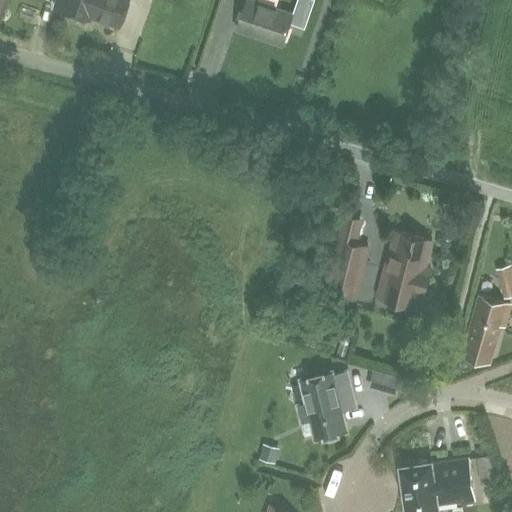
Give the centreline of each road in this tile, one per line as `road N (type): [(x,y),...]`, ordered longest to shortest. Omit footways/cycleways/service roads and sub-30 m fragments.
road 1 (unclassified): [(511,195),(0,50)]
road 2 (residential): [(349,511),(364,449),(379,426),(425,401),(469,392)]
